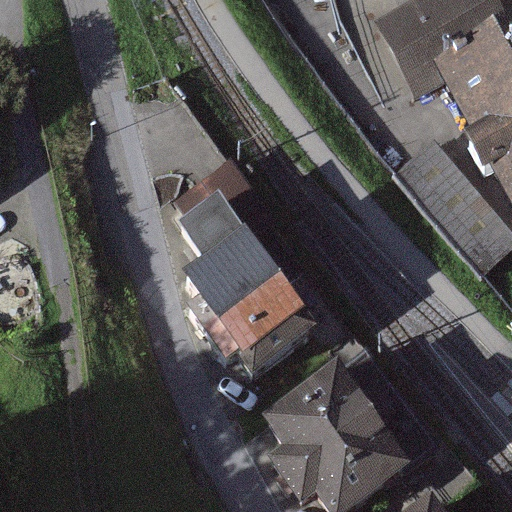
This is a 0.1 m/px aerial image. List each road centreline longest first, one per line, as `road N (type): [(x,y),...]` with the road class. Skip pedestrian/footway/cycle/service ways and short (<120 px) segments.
road 1 (residential): [(85,0),(166,321),(204,430),(249,511)]
road 2 (track): [(6,0),(4,23),(61,264),(93,511)]
